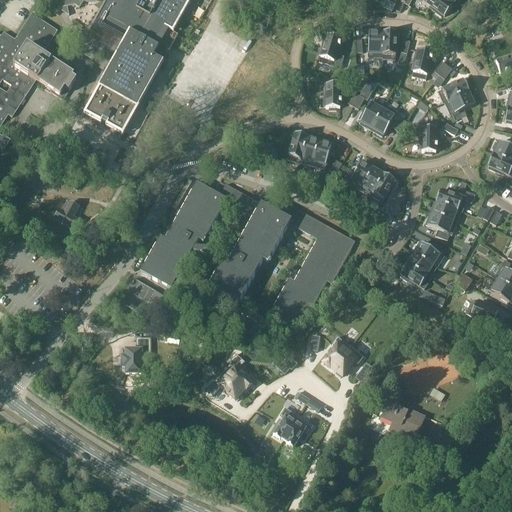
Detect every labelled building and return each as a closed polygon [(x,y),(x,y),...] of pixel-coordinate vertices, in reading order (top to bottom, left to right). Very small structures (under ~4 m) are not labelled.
[(63,0),(58,9),(58,10),(75,6),(79,9),(80,8),(85,1),(88,2),(91,3),(94,2),(97,1),(98,0),(63,0)] [(125,43),(86,114),(123,135),(163,63),(154,58),(169,31),(172,33),(186,9),(190,0),(108,0),(90,33),(104,41),(109,33),(125,43)] [(422,0),(422,1),(437,12),(436,14),(442,18),(443,17),(445,18),(452,8),(452,7),(451,8),(441,0),(422,0)] [(51,93),(51,94),(63,102),(77,81),(56,67),(57,65),(58,65),(58,64),(57,63),(52,59),(51,59),(50,59),(50,60),(49,60),(48,62),(41,58),(58,32),(39,20),(41,18),(33,13),(15,41),(4,33),(2,37),(0,36),(0,147),(4,150),(10,141),(3,136),(2,137),(0,135),(0,128),(9,116),(12,119),(26,98),(36,82),(51,91),(51,92),(50,92),(50,93),(51,93)] [(369,33),(368,60),(382,60),(383,60),(384,34),(383,34),(378,34),(378,32),(370,31),(370,33),(369,33)] [(382,60),(382,61),(395,62),(396,43),(398,43),(399,36),(396,36),(396,34),(383,33),(383,34),(384,34),(383,60),(382,60)] [(321,57),(319,64),(340,70),(344,58),(337,56),(336,56),(337,55),(339,47),(340,48),(341,46),(339,46),(341,41),(338,40),(338,38),(338,37),(331,35),(331,37),(328,37),(327,36),(327,39),(323,50),(321,50),(319,56),(321,57)] [(404,42),(400,54),(407,56),(410,44),(404,42)] [(413,64),(411,71),(414,72),(412,79),(421,81),(426,82),(431,61),(432,61),(432,60),(431,59),(432,54),(429,53),(429,51),(422,49),(422,52),(418,51),(415,65),(413,64)] [(497,67),(495,67),(497,74),(499,74),(500,77),(505,75),(506,77),(508,76),(507,75),(511,73),(511,55),(509,57),(509,59),(496,63),(497,67)] [(442,63),(434,73),(439,77),(447,67),(442,63)] [(447,67),(439,77),(444,81),(452,71),(447,67)] [(324,89),(324,96),(326,96),(326,110),(329,110),(329,112),(336,112),(337,110),(340,110),(340,105),(341,105),(341,103),(340,103),(340,81),(326,81),(326,89),(324,89)] [(455,86),(438,93),(443,105),(444,105),(444,104),(468,93),(469,94),(464,82),(462,83),(461,81),(454,84),(455,86)] [(366,84),(359,97),(365,100),(364,101),(367,103),(375,89),(366,84)] [(468,93),(444,104),(444,105),(450,118),(453,117),(455,123),(467,118),(464,112),(474,107),(474,106),(476,105),(473,99),(471,99),(469,94),(468,93)] [(354,94),(347,105),(353,108),(359,97),(354,94)] [(359,97),(353,108),(359,111),(364,101),(365,100),(359,97)] [(363,114),(359,121),(361,122),(360,124),(361,124),(360,126),(365,129),(366,127),(372,130),(385,107),(373,101),(365,115),(363,114)] [(385,107),(372,130),(378,133),(377,135),(382,138),(383,136),(384,137),(397,114),(385,107)] [(401,120),(394,131),(400,134),(407,124),(401,120)] [(420,132),(420,139),(422,139),(422,154),(425,154),(425,156),(432,156),(432,154),(436,154),(436,148),(437,148),(437,147),(436,147),(437,125),(422,125),(422,132),(420,132)] [(447,125),(444,131),(455,137),(458,131),(447,125)] [(293,144),(287,162),(300,166),(300,164),(307,139),(308,139),(308,138),(295,135),(295,137),(293,136),(291,143),(293,144)] [(307,139),(300,164),(311,168),(319,142),(318,142),(319,140),(314,139),(313,141),(308,139),(307,139)] [(319,142),(311,168),(324,172),(332,146),(331,146),(331,144),(325,142),(325,144),(319,142)] [(494,156),(494,157),(511,165),(511,148),(500,143),(499,144),(497,143),(494,150),(496,151),(494,156)] [(268,146),(262,148),(264,153),(268,166),(274,164),(273,160),(270,151),(268,146)] [(493,156),(488,168),(490,169),(489,171),(495,174),(496,172),(511,178),(511,165),(494,157),(494,156),(493,156)] [(336,177),(342,166),(336,162),(330,173),(336,177)] [(350,170),(344,181),(349,184),(348,186),(360,193),(373,170),(368,167),(369,165),(363,162),(362,164),(361,163),(356,173),(350,170)] [(373,170),(360,193),(370,199),(384,176),(383,176),(378,173),(379,171),(375,168),(373,170)] [(370,199),(369,200),(381,206),(390,190),(392,191),(396,185),(394,184),(395,182),(384,175),(383,176),(384,176),(370,199)] [(337,186),(341,178),(337,176),(333,183),(337,186)] [(79,179),(73,189),(77,191),(83,181),(79,179)] [(157,244),(140,273),(171,290),(192,251),(194,252),(211,253),(215,255),(215,254),(233,255),(236,250),(234,249),(218,249),(214,247),(213,248),(195,247),(202,234),(207,237),(225,204),(227,200),(220,197),(197,184),(162,247),(157,244)] [(226,186),(220,197),(227,200),(225,204),(253,219),(236,250),(233,255),(226,268),(221,265),(205,294),(235,311),(266,255),(271,258),(289,225),(291,222),(284,218),(261,205),(226,186)] [(440,192),(436,204),(436,205),(437,204),(447,208),(457,212),(461,214),(462,215),(467,203),(471,205),(472,202),(473,203),(475,197),(459,191),(457,196),(458,197),(457,198),(449,196),(450,193),(444,191),(443,191),(442,193),(440,192)] [(78,209),(70,204),(64,214),(60,211),(55,220),(71,229),(77,221),(72,219),(78,209)] [(432,209),(430,214),(432,215),(457,225),(461,214),(457,212),(447,208),(437,204),(436,205),(434,210),(432,209)] [(355,243),(290,207),(284,218),(291,222),(289,225),(317,240),(290,289),(285,287),(269,315),(300,332),(331,276),(336,278),(355,243)] [(488,209),(482,220),(488,223),(494,212),(488,209)] [(377,210),(374,216),(385,222),(388,217),(377,210)] [(491,223),(490,224),(496,228),(502,217),(496,213),(491,223)] [(428,221),(426,226),(428,227),(427,228),(438,232),(436,238),(447,243),(450,237),(452,238),(457,225),(432,215),(430,221),(428,221)] [(418,250),(414,256),(432,268),(433,267),(437,270),(444,258),(442,257),(445,252),(434,245),(431,250),(422,244),(421,245),(419,244),(416,249),(418,250)] [(465,245),(460,254),(466,257),(471,248),(465,245)] [(408,266),(430,280),(437,270),(433,267),(432,268),(414,256),(412,255),(409,260),(411,261),(408,266)] [(511,266),(505,262),(494,279),(511,290),(511,266)] [(407,265),(400,276),(402,277),(401,279),(407,283),(408,281),(424,291),(431,280),(430,280),(408,266),(407,265)] [(462,275),(458,280),(469,287),(473,282),(462,275)] [(511,290),(494,279),(487,291),(509,305),(510,304),(511,305),(511,304),(511,290)] [(458,280),(455,286),(466,293),(469,287),(458,280)] [(132,283),(119,307),(150,324),(156,312),(146,306),(152,294),(132,283)] [(433,296),(431,302),(442,307),(445,301),(433,296)] [(472,302),(466,315),(486,324),(485,325),(487,326),(487,325),(492,327),(494,324),(496,325),(499,318),(497,317),(498,314),(484,308),(485,306),(478,303),(477,305),(472,302)] [(313,338),(310,351),(317,352),(319,339),(313,338)] [(338,338),(332,346),(335,349),(323,364),(330,369),(330,368),(333,371),(350,349),(338,338)] [(126,375),(141,375),(141,356),(150,356),(150,340),(136,340),(136,351),(126,351),(126,358),(122,358),(122,368),(126,368),(126,375)] [(363,359),(350,349),(333,371),(337,373),(335,375),(340,379),(342,377),(343,378),(354,364),(357,366),(363,359)] [(236,355),(228,364),(230,366),(222,374),(243,393),(245,390),(246,391),(251,385),(237,372),(245,363),(236,355)] [(281,361),(286,366),(281,372),(285,376),(291,369),(292,371),(298,365),(287,355),(281,361)] [(371,374),(366,369),(357,380),(362,384),(371,374)] [(205,389),(214,398),(221,389),(235,402),(243,393),(222,374),(214,382),(213,381),(205,389)] [(295,401),(307,408),(311,403),(299,395),(295,401)] [(397,409),(400,401),(391,397),(382,416),(380,415),(379,418),(373,416),(367,429),(387,438),(389,433),(405,441),(407,435),(417,439),(426,419),(409,411),(408,413),(397,409)] [(311,403),(307,408),(319,416),(322,410),(311,403)] [(285,421),(274,438),(281,442),(282,441),(285,443),(300,419),(286,411),(281,418),(285,421)] [(265,421),(259,417),(255,424),(261,428),(265,421)] [(300,419),(285,443),(288,445),(287,446),(294,451),(305,434),(309,436),(314,428),(300,419)]
